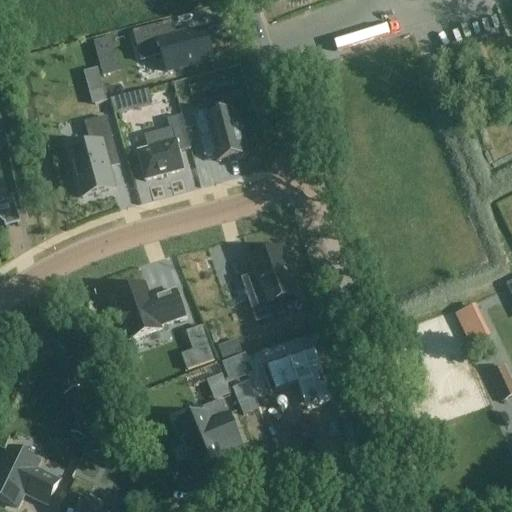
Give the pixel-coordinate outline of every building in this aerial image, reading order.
[(172,24),(133,35),(141,63),(162,57),(167,74),(213,62),(205,32),(176,40),(172,24)] [(124,98),(110,102),(114,115),(127,112),(124,98)] [(206,113),(193,117),(199,140),(211,137),(216,156),(218,164),(246,156),(234,113),(207,120),(206,113)] [(145,183),(184,173),(179,155),(190,152),(181,118),(167,122),(169,132),(144,138),(148,151),(137,154),(145,183)] [(91,147),(70,153),(82,200),(113,192),(108,171),(101,145),(113,142),(106,119),(85,125),(91,147)] [(0,221),(5,225),(5,228),(19,225),(13,202),(0,204),(0,205),(0,206),(0,205),(0,221)] [(243,281),(242,282),(257,324),(282,316),(278,304),(299,297),(282,250),(249,261),(255,277),(253,278),(254,283),(246,286),(243,281)] [(145,286),(113,298),(119,316),(124,331),(129,343),(162,332),(161,329),(185,320),(175,293),(151,301),(145,286)] [(474,307),(456,315),(471,347),(489,338),(474,307)] [(337,396),(317,349),(276,367),(282,381),(294,376),(308,408),(337,396)] [(511,380),(506,368),(487,377),(501,406),(511,399),(511,380)] [(207,422),(179,434),(185,448),(183,449),(187,459),(189,458),(196,474),(226,462),(223,455),(229,452),(230,453),(240,449),(221,403),(203,411),(207,422)] [(93,446),(87,458),(97,462),(102,450),(93,446)] [(9,451),(0,470),(0,502),(17,510),(24,496),(47,507),(59,484),(35,472),(39,465),(9,451)] [(76,481),(61,511),(104,511),(87,504),(94,489),(76,481)]
